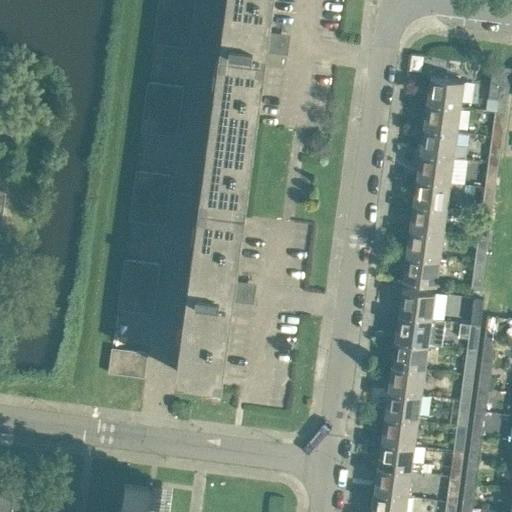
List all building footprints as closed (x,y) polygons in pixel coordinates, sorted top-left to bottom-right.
[(169,18),(171,0),(158,0),(157,16),(169,18)] [(181,20),(183,0),(171,0),(169,18),(181,20)] [(193,21),(195,0),(183,0),(181,20),(193,21)] [(252,164),(266,66),(269,41),(287,44),(286,52),(287,52),(288,42),(264,39),(265,31),(271,31),(274,0),(228,0),(207,158),(252,164)] [(165,43),(169,18),(157,16),(153,41),(165,43)] [(178,45),(181,20),(169,18),(165,43),(178,45)] [(190,46),(193,21),(181,20),(178,45),(190,46)] [(461,104),(465,78),(431,74),(427,99),(425,99),(424,99),(461,104)] [(157,108),(160,82),(148,80),(145,106),(157,108)] [(169,109),(172,83),(160,82),(157,108),(169,109)] [(181,111),(184,85),(172,83),(169,109),(181,111)] [(506,110),(509,85),(499,83),(495,109),(506,110)] [(458,130),(461,104),(424,99),(424,100),(427,100),(424,124),(421,124),(421,125),(458,130)] [(153,132),(157,108),(145,106),(141,130),(153,132)] [(165,134),(169,109),(157,108),(153,132),(165,134)] [(177,135),(181,111),(169,109),(165,134),(177,135)] [(502,136),(506,110),(495,109),(492,134),(502,136)] [(470,132),(458,130),(421,125),(421,126),(424,126),(420,150),(418,150),(454,155),(466,157),(470,132)] [(499,161),(502,136),(492,134),(489,160),(499,161)] [(451,181),(454,155),(418,150),(417,151),(420,151),(417,176),(414,175),(414,176),(451,181)] [(236,281),(252,164),(207,158),(179,368),(178,368),(177,370),(223,377),(235,291),(252,293),(250,302),(252,302),(253,292),(230,289),(231,280),(236,281)] [(495,187),(499,161),(489,160),(485,185),(495,187)] [(145,195),(148,170),(136,169),(133,194),(145,195)] [(157,197),(160,172),(148,170),(145,195),(157,197)] [(169,199),(172,173),(160,172),(157,197),(169,199)] [(448,206),(451,181),(414,176),(414,177),(417,177),(413,201),(411,201),(448,206)] [(492,212),(495,187),(485,185),(482,211),(492,212)] [(142,220),(145,195),(133,194),(130,218),(142,220)] [(154,222),(157,197),(145,195),(142,220),(154,222)] [(165,223),(169,199),(157,197),(154,222),(165,223)] [(444,232),(448,206),(411,201),(411,202),(413,203),(410,227),(407,226),(407,227),(444,232)] [(488,238),(492,212),(482,211),(478,237),(488,238)] [(441,257),(444,232),(407,227),(407,228),(410,228),(407,252),(404,251),(404,252),(441,257)] [(485,263),(488,238),(478,237),(475,262),(485,263)] [(437,283),(441,257),(404,252),(404,253),(406,254),(403,277),(400,277),(400,278),(437,283)] [(133,284),(136,259),(124,258),(121,282),(133,284)] [(145,286),(148,261),(136,259),(133,284),(145,286)] [(157,287),(160,263),(148,261),(145,286),(157,287)] [(482,289),(485,263),(475,262),(471,288),(482,289)] [(130,309),(133,284),(121,282),(118,307),(130,309)] [(142,310),(145,286),(133,284),(130,309),(142,310)] [(154,312),(157,287),(145,286),(142,310),(154,312)] [(433,316),(436,291),(402,286),(399,311),(433,316)] [(481,322),(484,297),(474,296),(471,321),(481,322)] [(429,342),(433,316),(399,311),(396,311),(396,312),(398,313),(395,336),(395,337),(429,342)] [(495,339),(498,315),(488,313),(485,337),(495,339)] [(478,348),(481,322),(471,321),(467,346),(478,348)] [(426,367),(429,342),(395,337),(395,336),(392,336),(392,337),(395,338),(392,362),(426,367)] [(492,363),(495,339),(485,337),(481,361),(492,363)] [(121,373),(124,348),(112,346),(109,371),(121,373)] [(474,373),(478,348),(467,346),(464,372),(474,373)] [(133,375),(136,350),(124,348),(121,373),(133,375)] [(145,376),(148,351),(136,350),(133,375),(145,376)] [(489,387),(492,363),(481,361),(478,385),(489,387)] [(422,393),(426,367),(392,362),(389,362),(388,363),(392,363),(388,387),(388,388),(422,393)] [(471,399),(474,373),(464,372),(460,397),(471,399)] [(486,411),(489,387),(478,385),(475,409),(486,411)] [(419,418),(422,393),(388,388),(388,387),(385,387),(385,389),(388,389),(385,413),(419,418)] [(467,424),(471,399),(460,397),(457,423),(467,424)] [(482,435),(486,411),(475,409),(472,433),(482,435)] [(415,444),(419,418),(385,413),(382,412),(381,414),(385,414),(381,438),(381,439),(415,444)] [(464,450),(467,424),(457,423),(454,448),(464,450)] [(479,459),(482,435),(472,433),(469,457),(479,459)] [(413,460),(415,444),(381,439),(381,438),(378,438),(378,439),(381,440),(378,463),(375,463),(374,464),(378,465),(378,464),(412,469),(421,471),(423,461),(413,460)] [(461,475),(464,450),(454,448),(450,474),(461,475)] [(476,483),(479,459),(469,457),(465,481),(476,483)] [(408,495),(412,469),(378,464),(378,465),(375,489),(371,488),(371,490),(374,490),(408,495)] [(457,501),(461,475),(450,474),(447,499),(457,501)] [(473,507),(476,483),(465,481),(462,505),(473,507)] [(168,511),(171,493),(155,491),(148,490),(125,487),(125,489),(122,511),(168,511)] [(8,511),(12,491),(0,489),(0,511),(8,511)] [(405,511),(408,495),(374,490),(371,511),(405,511)] [(455,511),(457,501),(447,499),(445,511),(455,511)]
